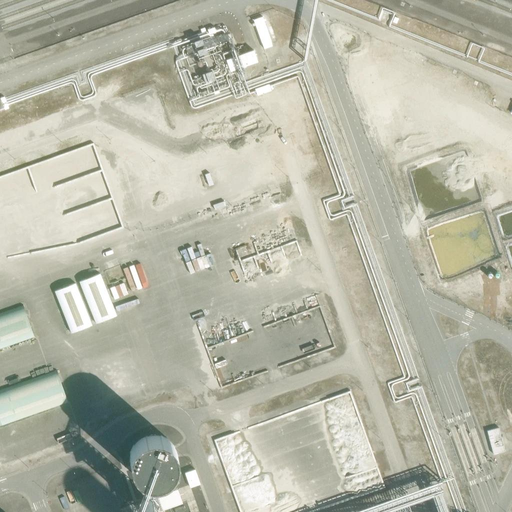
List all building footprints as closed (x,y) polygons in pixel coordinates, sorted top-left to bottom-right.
[(276,37),(271,26),(267,27),(263,15),(253,19),(264,48),(272,45),(270,39),(276,37)] [(254,49),(239,53),(243,66),(258,62),(254,49)] [(114,177),(118,190),(40,214),(49,243),(162,207),(152,176),(139,180),(136,170),(114,177)] [(162,230),(133,240),(165,335),(187,335),(186,334),(186,321),(189,328),(189,335),(193,335),(194,347),(191,340),(186,342),(186,337),(182,337),(182,343),(186,343),(186,347),(172,348),(176,359),(204,350),(196,327),(196,332),(162,230)] [(116,316),(100,272),(79,280),(95,324),(116,316)] [(91,325),(75,281),(54,289),(70,333),(91,325)] [(124,284),(111,287),(114,297),(127,294),(124,284)] [(0,348),(34,337),(23,305),(0,312),(0,348)] [(0,426),(67,402),(57,370),(0,389),(0,426)] [(497,430),(488,433),(495,453),(504,450),(497,430)] [(175,480),(180,469),(179,457),(172,447),(161,442),(149,443),(139,450),(134,460),(135,472),(142,482),(153,488),(165,487),(175,480)] [(190,487),(200,483),(195,468),(185,472),(190,487)]
